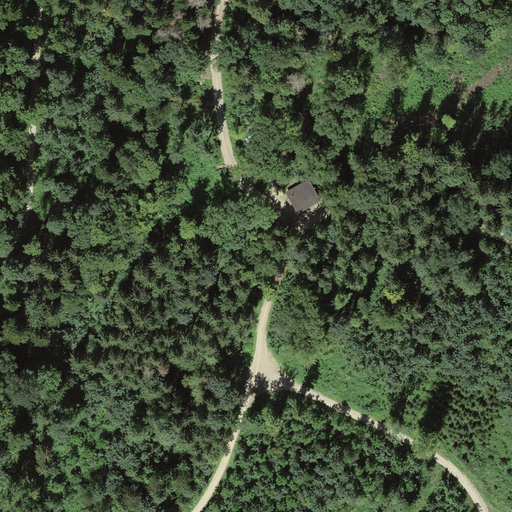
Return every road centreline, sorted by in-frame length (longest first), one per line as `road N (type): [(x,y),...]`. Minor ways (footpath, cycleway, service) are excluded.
road 1 (track): [(511,240),(364,204),(332,205),(293,230),(222,472),(195,511)]
road 2 (track): [(483,511),(460,474),(435,454),(254,371)]
road 3 (track): [(41,0),(28,201),(0,253)]
road 4 (track): [(221,0),(214,67),(224,135),(235,169),(293,230)]
